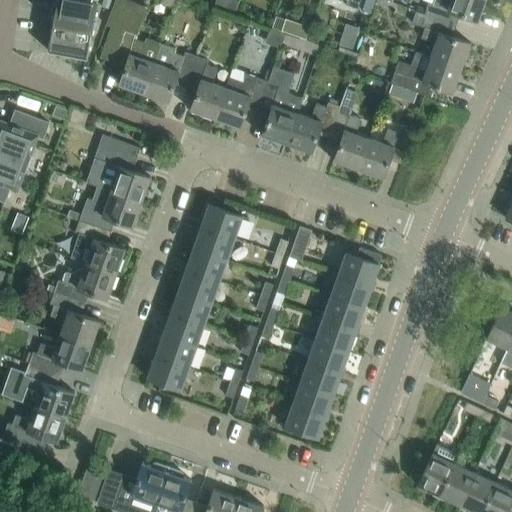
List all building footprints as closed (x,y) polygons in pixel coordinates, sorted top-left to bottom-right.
[(93,25),(97,0),(56,0),(53,18),(93,25)] [(118,85),(143,94),(161,44),(145,38),(144,43),(134,39),(146,7),(126,0),(114,0),(105,26),(110,27),(100,58),(124,66),(118,85)] [(102,0),(101,6),(110,9),(111,0),(102,0)] [(235,0),(223,0),(222,4),(242,10),(244,3),(235,0)] [(347,0),(346,5),(357,9),(360,0),(347,0)] [(478,21),(485,0),(433,0),(432,4),(428,3),(424,13),(448,22),(452,12),(478,21)] [(444,34),(448,22),(424,13),(417,11),(412,23),(424,27),(421,38),(435,43),(430,57),(461,68),(470,43),(444,34)] [(93,25),(53,18),(47,50),(87,57),(93,25)] [(288,48),(314,56),(317,46),(292,37),(288,48)] [(188,80),(197,56),(184,52),(183,57),(173,53),(175,49),(161,44),(143,94),(167,102),(176,76),(188,80)] [(212,83),(217,68),(206,65),(207,60),(197,56),(188,80),(199,84),(190,110),(215,119),(226,88),(212,83)] [(453,92),(461,68),(430,57),(425,70),(399,61),(391,83),(423,95),(427,83),(453,92)] [(303,97),(289,92),(295,73),(274,66),(269,80),(268,80),(260,105),(270,109),(261,135),(287,144),(298,113),(303,97)] [(260,105),(268,80),(247,73),(244,81),(230,76),(226,88),(215,119),(239,127),(248,101),(260,105)] [(347,88),(339,107),(331,130),(342,134),(333,160),(357,169),(368,138),(355,133),(360,119),(350,115),(358,92),(347,88)] [(331,130),(339,107),(328,103),(326,107),(315,103),(310,117),(298,113),(287,144),(310,152),(319,126),(331,130)] [(55,104),(52,116),(65,120),(69,109),(55,104)] [(43,137),(49,122),(15,109),(10,124),(0,119),(0,199),(4,201),(10,187),(17,190),(37,135),(43,137)] [(382,178),(391,151),(403,155),(411,132),(399,128),(397,132),(387,128),(382,142),(368,138),(357,169),(382,178)] [(100,172),(95,186),(141,202),(150,177),(124,168),(132,145),(103,135),(90,169),(100,172)] [(133,226),(141,202),(95,186),(91,199),(87,198),(79,220),(103,228),(107,217),(133,226)] [(208,204),(200,225),(234,237),(242,216),(208,204)] [(103,228),(79,220),(75,231),(79,233),(71,257),(84,262),(116,273),(125,249),(99,240),(103,228)] [(226,259),(234,237),(200,225),(192,247),(226,259)] [(302,261),(312,230),(300,226),(290,257),(302,261)] [(283,255),(288,241),(280,239),(276,252),(283,255)] [(219,280),(226,259),(192,247),(185,268),(219,280)] [(371,286),(379,263),(378,263),(381,255),(359,247),(356,255),(345,252),(338,273),(371,286)] [(279,268),(283,255),(276,252),(271,265),(279,268)] [(107,298),(116,273),(84,262),(83,267),(71,273),(66,271),(62,281),(58,280),(54,292),(77,300),(81,289),(107,298)] [(289,281),(293,267),(286,265),(281,278),(289,281)] [(211,302),(219,280),(185,268),(177,290),(211,302)] [(0,305),(2,306),(13,275),(0,270),(0,305)] [(364,307),(371,286),(338,273),(330,295),(364,307)] [(284,295),(289,281),(281,278),(276,292),(284,295)] [(268,298),(273,284),(265,281),(260,295),(268,298)] [(204,323),(211,302),(177,290),(170,311),(204,323)] [(73,311),(77,300),(54,292),(50,303),(54,304),(50,315),(64,320),(59,334),(91,345),(99,320),(73,311)] [(263,311),(268,298),(260,295),(256,308),(263,311)] [(356,328),(364,307),(330,295),(322,317),(356,328)] [(507,348),(511,337),(511,310),(501,306),(486,338),(507,348)] [(274,324),(278,311),(271,309),(266,321),(274,324)] [(196,345),(204,323),(170,311),(162,333),(196,345)] [(6,317),(0,332),(0,334),(21,342),(28,324),(6,317)] [(349,350),(356,328),(322,317),(315,338),(349,350)] [(269,338),(274,324),(266,321),(261,335),(269,338)] [(253,341),(257,327),(250,324),(245,338),(253,341)] [(188,366),(196,345),(162,333),(154,355),(188,366)] [(82,370),(91,345),(59,334),(55,347),(40,342),(37,353),(33,351),(28,365),(52,373),(56,360),(82,370)] [(248,354),(253,341),(245,338),(240,352),(248,354)] [(349,350),(315,338),(307,360),(341,371),(349,350)] [(258,367),(263,354),(255,352),(251,364),(258,367)] [(180,389),(188,366),(154,355),(147,377),(180,389)] [(341,371),(307,360),(300,381),(333,393),(341,371)] [(253,381),(258,367),(251,364),(246,378),(253,381)] [(48,383),(52,373),(28,365),(24,375),(29,376),(25,386),(39,391),(34,407),(65,417),(74,392),(48,383)] [(237,384),(242,371),(235,368),(230,381),(237,384)] [(233,397),(237,384),(230,381),(225,395),(233,397)] [(326,415),(333,393),(300,381),(292,403),(326,415)] [(482,402),(485,395),(472,389),(469,396),(482,402)] [(243,411),(248,397),(240,395),(235,408),(243,411)] [(498,401),(485,395),(482,402),(495,408),(498,401)] [(476,415),(479,408),(466,402),(463,409),(476,415)] [(318,437),(326,415),(292,403),(284,425),(318,437)] [(511,407),(507,405),(503,412),(511,416),(511,407)] [(57,441),(65,417),(34,407),(29,419),(15,414),(12,424),(0,420),(0,433),(27,443),(31,432),(57,441)] [(492,414),(479,408),(476,415),(489,421),(492,414)] [(433,452),(417,484),(438,494),(453,461),(458,452),(437,442),(433,452)] [(459,504),(475,471),(453,461),(438,494),(459,504)] [(125,511),(152,511),(169,466),(155,462),(152,463),(151,465),(142,462),(132,488),(121,484),(112,507),(125,511)] [(180,471),(169,466),(152,511),(192,511),(194,510),(182,505),(191,479),(181,476),(182,473),(180,471)] [(476,511),(480,511),(495,481),(475,471),(459,504),(476,511)] [(505,511),(511,498),(511,489),(495,481),(480,511),(505,511)] [(232,511),(239,496),(213,487),(204,511),(200,511),(194,510),(192,511),(232,511)] [(260,511),(263,505),(239,496),(232,511),(260,511)]
